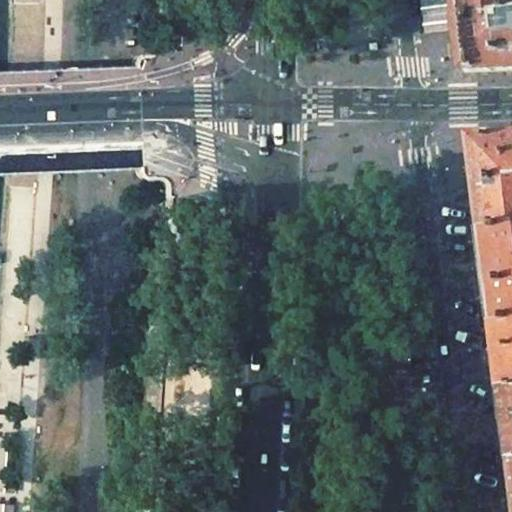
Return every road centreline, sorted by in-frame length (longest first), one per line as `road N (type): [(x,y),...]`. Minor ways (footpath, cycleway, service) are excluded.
road 1 (residential): [(461,511),(413,107)]
road 2 (primary): [(267,196),(257,511)]
road 3 (primary): [(0,137),(187,136),(250,154),(267,196)]
road 4 (primary): [(271,0),(267,196)]
road 5 (residential): [(271,0),(311,28),(335,29),(361,25),(390,0)]
